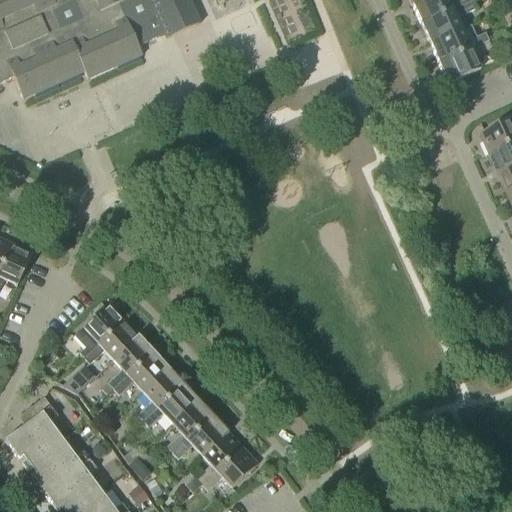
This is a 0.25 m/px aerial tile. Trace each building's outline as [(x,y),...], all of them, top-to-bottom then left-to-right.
[(196,17),(188,0),(0,0),(0,84),(2,84),(13,79),(23,101),(76,77),(84,73),(87,81),(141,57),(137,48),(164,36),(166,40),(200,24),(196,17)] [(447,0),(424,0),(411,6),(420,25),(470,3),(476,0),(455,0),(449,3),(447,0)] [(474,11),(470,3),(420,25),(429,45),(461,31),(456,19),(474,11)] [(429,45),(438,65),(488,42),(484,34),(474,39),(469,27),(461,31),(429,45)] [(492,50),(488,42),(438,65),(447,86),(480,71),(474,58),(492,50)] [(489,156),(511,145),(511,120),(480,135),(489,156)] [(511,145),(489,156),(498,175),(511,168),(511,145)] [(511,168),(498,175),(507,194),(511,192),(511,168)] [(0,267),(10,246),(0,241),(0,267)] [(10,246),(0,267),(0,289),(3,282),(16,288),(31,256),(10,246)] [(108,306),(82,330),(73,338),(85,351),(79,356),(83,360),(123,322),(108,306)] [(137,338),(123,322),(83,360),(89,367),(103,353),(111,362),(137,338)] [(137,338),(111,362),(121,372),(106,386),(112,392),(152,354),(137,338)] [(167,370),(152,354),(112,392),(118,398),(133,385),(141,394),(167,370)] [(167,370),(141,394),(150,404),(136,418),(141,424),(182,386),(167,370)] [(80,374),(64,389),(76,396),(89,384),(80,374)] [(182,386),(141,424),(148,431),(162,417),(171,426),(197,402),(182,386)] [(24,428),(49,408),(43,400),(17,419),(24,428)] [(197,402),(171,426),(180,436),(165,450),(171,456),(211,418),(197,402)] [(49,408),(24,428),(4,443),(18,462),(23,458),(25,462),(21,465),(24,470),(61,442),(48,424),(56,418),(49,408)] [(211,418),(171,456),(177,462),(192,449),(200,458),(226,433),(211,418)] [(226,433),(200,458),(209,468),(195,481),(201,488),(241,450),(226,433)] [(61,442),(24,470),(27,474),(32,470),(34,474),(29,477),(43,496),(89,462),(82,453),(74,459),(61,442)] [(122,461),(128,467),(136,460),(139,456),(133,450),(122,461)] [(257,467),(241,450),(201,488),(206,494),(221,481),(231,491),(257,467)] [(150,475),(136,460),(128,467),(142,482),(150,475)] [(95,470),(89,462),(43,496),(55,511),(60,511),(62,511),(76,511),(100,494),(87,477),(95,470)] [(153,480),(146,485),(155,499),(161,493),(153,480)] [(474,491),(485,507),(495,500),(484,484),(474,491)] [(138,487),(129,494),(138,506),(147,500),(138,487)] [(113,511),(100,494),(76,511),(126,511),(121,505),(113,511)]
